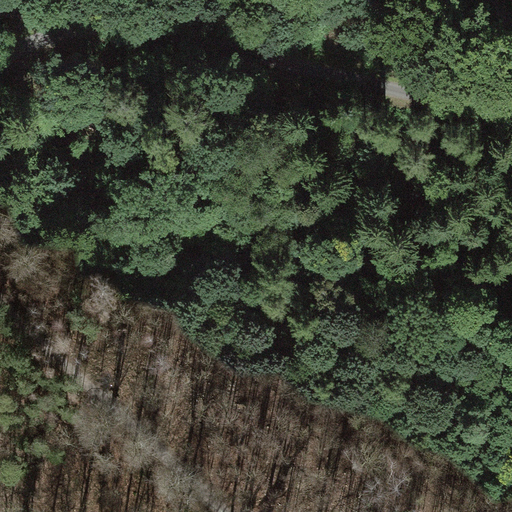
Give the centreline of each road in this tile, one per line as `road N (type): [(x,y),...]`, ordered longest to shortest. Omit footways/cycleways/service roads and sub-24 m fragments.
road 1 (unclassified): [(511,115),(169,32),(60,19),(0,62)]
road 2 (track): [(0,292),(187,457),(225,511)]
